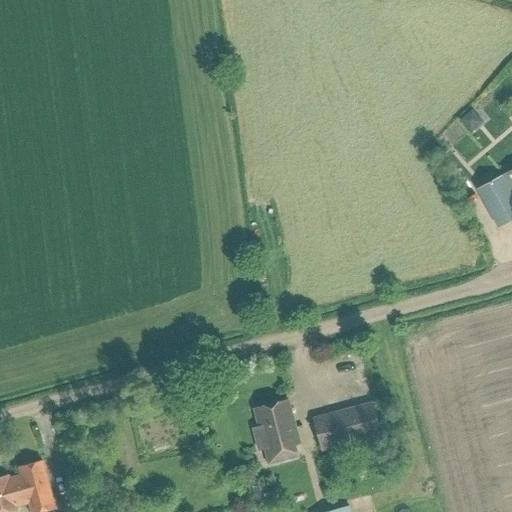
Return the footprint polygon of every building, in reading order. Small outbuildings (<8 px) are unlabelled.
[(511,169),(503,174),(511,190),(511,169)] [(511,194),(501,175),(476,189),(498,228),(511,220),(511,194)] [(289,399),(254,409),(259,426),(253,428),(259,450),(265,448),(269,464),(298,456),(291,430),(296,428),(289,399)] [(323,449),(380,434),(372,403),(314,418),(323,449)] [(18,508),(31,504),(33,510),(53,503),(43,462),(20,468),(22,475),(10,479),(9,477),(0,479),(0,511),(4,511),(18,509),(18,508)]
